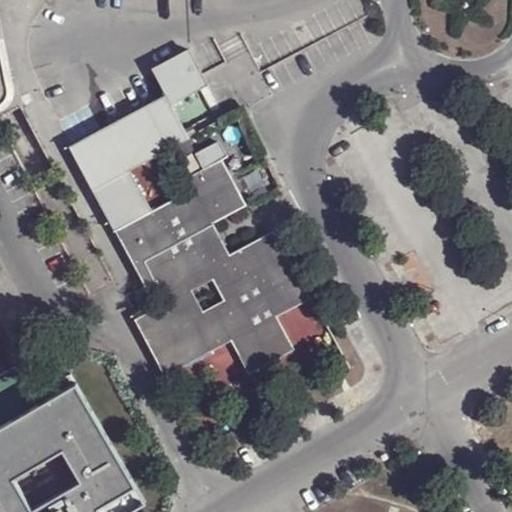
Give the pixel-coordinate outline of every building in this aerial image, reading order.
[(0,0),(0,106),(3,107),(10,105),(15,99),(17,87),(0,14),(0,0)] [(312,291),(276,227),(233,250),(221,256),(210,235),(220,229),(214,217),(248,199),(223,156),(214,160),(191,174),(197,184),(152,209),(130,167),(189,135),(172,103),(209,83),(190,49),(156,68),(169,94),(79,143),(119,226),(150,281),(160,276),(172,297),(136,316),(168,371),(236,335),(253,366),(297,342),(280,309),(312,291)] [(186,165),(191,174),(214,160),(209,152),(186,165)] [(233,250),(220,229),(210,235),(221,256),(233,250)] [(0,511),(100,511),(137,488),(72,367),(0,405),(0,511)]
